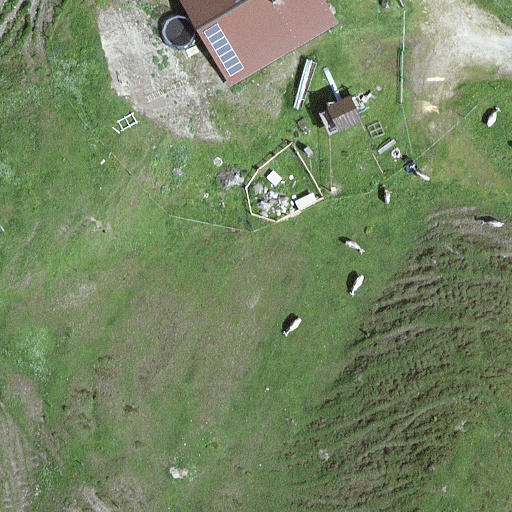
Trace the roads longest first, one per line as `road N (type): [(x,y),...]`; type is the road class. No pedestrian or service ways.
road 1 (track): [(134,0),(177,102),(277,164),(376,171),(428,116)]
road 2 (track): [(451,21),(428,116),(484,190),(511,203)]
